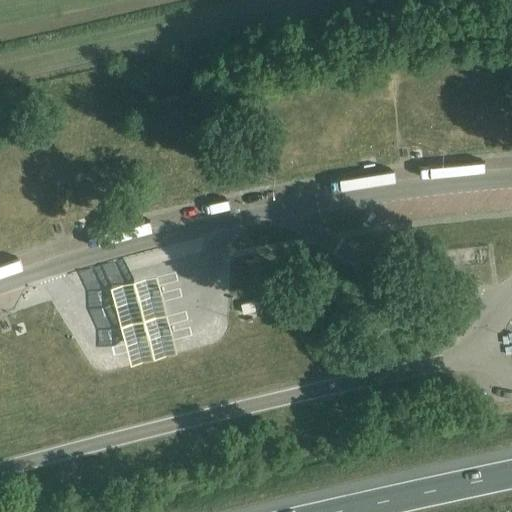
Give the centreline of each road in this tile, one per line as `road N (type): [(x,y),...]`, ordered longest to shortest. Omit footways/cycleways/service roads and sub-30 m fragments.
road 1 (motorway): [(454,358),(0,470)]
road 2 (motorway): [(511,474),(342,511)]
